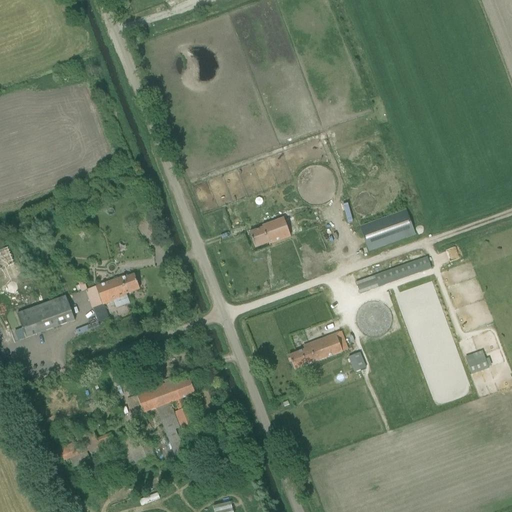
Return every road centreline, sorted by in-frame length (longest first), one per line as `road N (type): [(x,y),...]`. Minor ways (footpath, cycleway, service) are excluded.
road 1 (unclassified): [(296,511),(103,0)]
road 2 (track): [(511,219),(415,254),(352,265),(223,318)]
road 3 (track): [(0,394),(223,318)]
